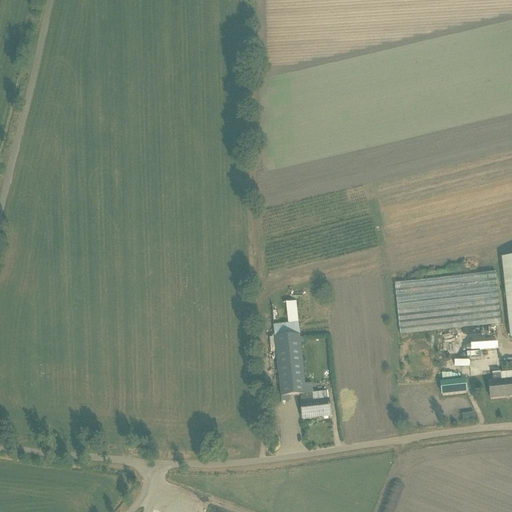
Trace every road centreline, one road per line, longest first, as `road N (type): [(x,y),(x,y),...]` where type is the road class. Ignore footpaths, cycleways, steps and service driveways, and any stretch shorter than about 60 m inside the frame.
road 1 (unclassified): [(153,462),(305,454),(511,425)]
road 2 (unclassified): [(0,205),(50,0)]
road 3 (unclassified): [(153,462),(0,444)]
